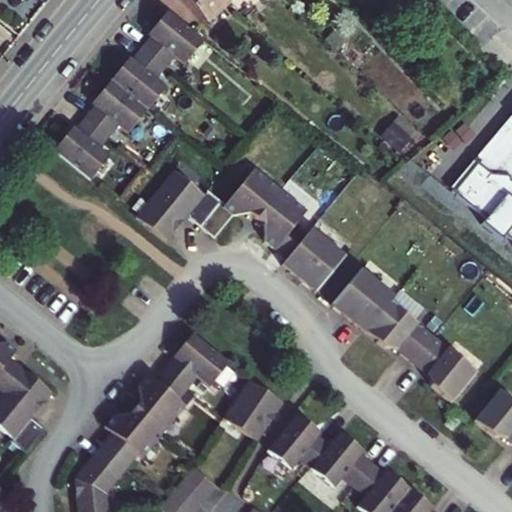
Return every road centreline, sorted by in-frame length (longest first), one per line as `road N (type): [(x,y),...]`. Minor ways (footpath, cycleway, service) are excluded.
road 1 (residential): [(503,511),(340,378),(302,310),(248,268),(199,272),(104,382)]
road 2 (secondary): [(0,122),(99,0)]
road 3 (residential): [(104,382),(46,457),(41,511)]
road 4 (residential): [(0,298),(104,382)]
